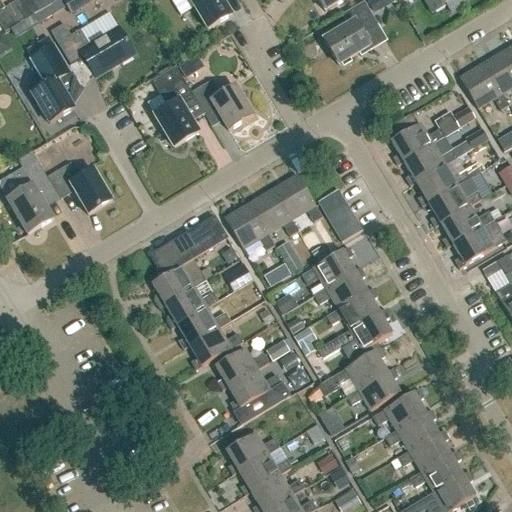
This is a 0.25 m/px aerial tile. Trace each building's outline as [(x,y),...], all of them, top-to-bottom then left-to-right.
[(16,27),(33,16),(49,7),(45,0),(12,0),(14,3),(5,9),(16,27)] [(92,3),(91,1),(90,0),(70,0),(63,4),(71,16),(92,3)] [(188,0),(208,32),(232,18),(220,0),(188,0)] [(317,0),(325,14),(348,0),(317,0)] [(389,0),(367,0),(364,2),(371,13),(390,0),(389,0)] [(423,0),(431,14),(446,5),(454,0),(423,0)] [(461,0),(454,0),(446,5),(452,15),(466,7),(461,0)] [(349,28),(324,43),(339,68),(370,49),(362,37),(378,27),(364,5),(342,17),(349,28)] [(51,6),(49,7),(33,16),(38,25),(56,15),(51,6)] [(0,24),(5,34),(16,27),(5,9),(0,11),(0,24)] [(71,38),(64,25),(51,33),(58,46),(71,67),(84,60),(95,80),(134,57),(119,31),(89,48),(80,32),(71,38)] [(50,126),(74,111),(57,83),(70,75),(54,48),(48,39),(26,52),(31,60),(30,60),(42,79),(27,88),(50,126)] [(511,49),(488,63),(507,94),(511,91),(511,49)] [(510,108),(503,97),(507,94),(488,63),(459,81),(478,112),(494,102),(501,113),(510,108)] [(181,109),(195,101),(182,80),(158,94),(167,110),(154,118),(174,150),(197,136),(181,109)] [(205,117),(215,111),(229,134),(253,119),(235,90),(221,99),(212,83),(192,95),(205,117)] [(469,112),(453,121),(459,131),(475,122),(469,112)] [(404,166),(404,165),(445,141),(440,131),(428,138),(421,126),(391,144),(399,157),(393,161),(398,169),(404,166)] [(488,144),(482,133),(466,142),(472,153),(488,144)] [(416,186),(446,168),(458,161),(452,152),(445,141),(404,165),(404,166),(411,178),(406,182),(411,190),(416,187),(416,186)] [(0,184),(0,188),(8,203),(29,237),(54,222),(37,193),(51,185),(32,154),(18,163),(23,171),(0,184)] [(61,202),(75,194),(89,217),(113,203),(94,173),(80,181),(71,166),(48,180),(61,202)] [(428,207),(458,189),(470,182),(464,173),(453,180),(446,168),(416,186),(416,187),(423,199),(418,202),(423,211),(429,207),(428,207)] [(507,188),(511,184),(511,169),(500,176),(507,188)] [(323,220),(297,178),(272,193),(291,224),(292,223),(307,214),(314,225),(323,220)] [(440,227),(470,209),(470,210),(482,203),(470,182),(458,189),(428,207),(429,207),(436,220),(430,223),(435,231),(441,228),(440,227)] [(290,240),(299,235),(292,223),(291,224),(272,193),(248,207),(267,238),(270,237),(283,228),(290,240)] [(318,205),(326,219),(347,207),(338,193),(318,205)] [(267,254),(276,248),(270,237),(267,238),(248,207),(224,222),(243,253),(260,243),(267,254)] [(334,232),(355,220),(347,207),(326,219),(334,232)] [(477,221),(470,210),(470,209),(440,227),(441,228),(448,240),(442,243),(448,252),(453,249),(452,248),(482,230),(483,230),(494,223),(489,215),(477,221)] [(363,234),(355,220),(334,232),(342,246),(363,234)] [(181,239),(194,261),(216,248),(203,226),(181,239)] [(490,242),(483,230),(482,230),(452,248),(453,249),(460,261),(455,264),(459,272),(507,244),(501,235),(490,242)] [(184,268),(194,261),(181,239),(170,245),(184,268)] [(164,308),(194,290),(194,291),(206,284),(200,275),(189,282),(181,269),(184,268),(170,245),(149,258),(162,280),(152,287),(158,296),(154,298),(154,303),(159,312),(165,308),(164,308)] [(355,275),(348,263),(354,259),(349,250),(302,279),(307,288),(318,281),(325,293),(326,293),(355,275)] [(298,255),(284,263),(292,276),(306,268),(298,255)] [(511,264),(508,257),(496,264),(504,278),(511,273),(511,264)] [(496,264),(482,272),(495,295),(509,287),(509,286),(504,278),(496,264)] [(368,296),(367,295),(360,283),(367,279),(362,271),(355,275),(326,293),(325,293),(315,299),(320,308),(331,302),(338,313),(368,296)] [(245,273),(222,280),(226,291),(248,284),(245,273)] [(201,302),(194,291),(194,290),(164,308),(165,308),(170,317),(167,319),(166,324),(171,332),(177,329),(177,328),(206,311),(218,304),(213,295),(201,302)] [(343,322),(350,334),(380,316),(373,304),(379,300),(374,291),(367,295),(368,296),(338,313),(327,320),(332,329),(343,322)] [(511,322),(511,298),(501,305),(511,322)] [(213,323),(206,311),(177,328),(177,329),(184,341),(178,345),(183,353),(189,349),(218,331),(219,332),(230,325),(225,316),(213,323)] [(387,312),(380,316),(350,334),(318,353),(324,362),(356,343),(363,355),(393,337),(385,324),(391,320),(387,312)] [(226,343),(219,332),(218,331),(189,349),(197,362),(191,365),(196,374),(243,346),(237,337),(226,343)] [(273,363),(289,353),(283,343),(266,353),(273,363)] [(244,351),(215,369),(223,382),(217,386),(222,394),(228,391),(228,390),(257,373),(269,366),(263,357),(252,364),(244,351)] [(387,376),(380,364),(386,360),(381,351),(335,379),(340,388),(351,382),(358,394),(387,376)] [(281,361),(287,372),(299,365),(293,354),(281,361)] [(398,381),(393,372),(387,376),(358,394),(347,400),(352,409),(363,402),(371,415),(400,397),(392,384),(398,381)] [(257,373),(228,390),(228,391),(235,403),(229,406),(242,428),(289,400),(276,378),(264,385),(257,373)] [(323,398),(340,388),(335,379),(320,387),(318,389),(323,398)] [(378,430),(389,423),(396,435),(426,418),(425,417),(418,404),(425,401),(420,392),(373,420),(378,430)] [(390,450),(402,444),(408,455),(409,456),(438,438),(431,425),(437,421),(432,413),(425,417),(426,418),(396,435),(385,441),(390,450)] [(321,421),(330,435),(340,429),(332,415),(321,421)] [(449,442),(445,434),(438,438),(409,456),(408,455),(397,462),(403,471),(414,464),(421,475),(421,476),(451,459),(450,458),(443,446),(449,442)] [(238,474),(268,457),(280,450),(274,441),(263,448),(255,436),(226,453),(234,466),(227,470),(232,478),(239,475),(238,474)] [(462,463),(457,454),(450,458),(451,459),(421,476),(421,475),(409,482),(410,483),(415,492),(426,485),(433,496),(433,497),(463,479),(455,466),(462,463)] [(268,457),(238,474),(239,475),(246,487),(240,491),(245,499),(251,495),(280,477),(280,478),(292,471),(286,462),(275,469),(268,457)] [(352,460),(345,464),(352,477),(359,472),(352,460)] [(433,496),(407,511),(456,511),(476,500),(468,487),(474,483),(469,475),(463,479),(433,497),(433,496)] [(280,477),(251,495),(258,507),(252,511),(268,511),(292,498),(293,498),(304,492),(299,483),(287,489),(280,478),(280,477)] [(410,483),(400,489),(405,498),(415,492),(410,483)] [(268,511),(316,511),(311,503),(300,510),(293,498),(292,498),(268,511)]
